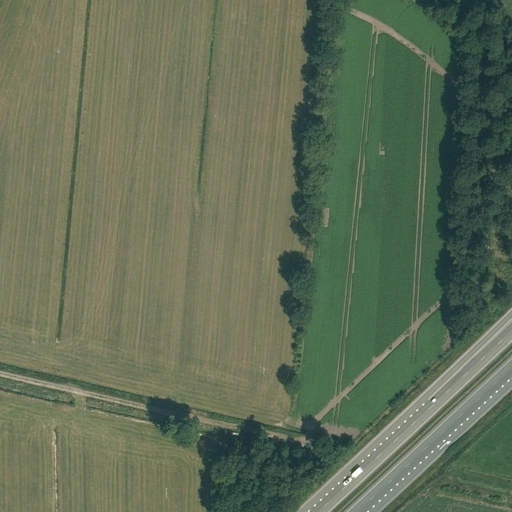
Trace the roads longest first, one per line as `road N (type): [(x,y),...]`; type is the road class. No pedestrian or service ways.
road 1 (track): [(0,373),(335,449)]
road 2 (trunk): [(355,511),(511,366)]
road 3 (trunk): [(432,405),(318,511)]
